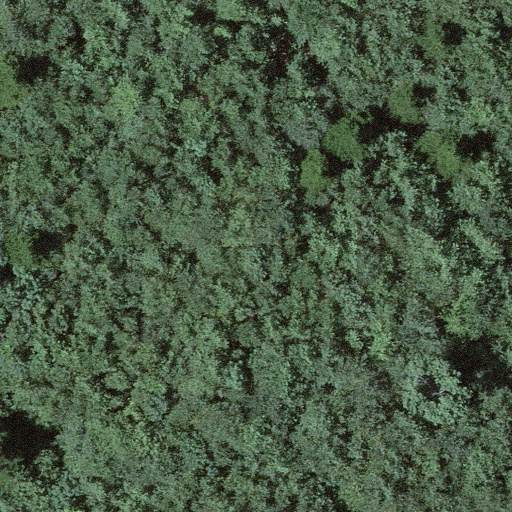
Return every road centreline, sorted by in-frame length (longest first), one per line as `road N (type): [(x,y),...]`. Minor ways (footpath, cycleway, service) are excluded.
road 1 (track): [(0,490),(70,490),(260,434),(296,402),(511,397)]
road 2 (track): [(296,402),(387,305),(511,148)]
